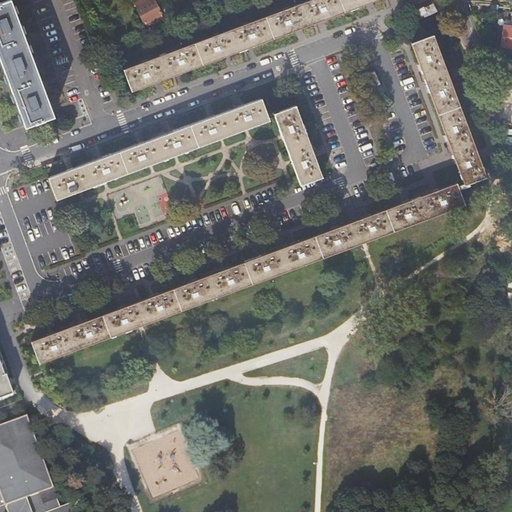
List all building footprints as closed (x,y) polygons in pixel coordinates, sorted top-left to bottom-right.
[(10,0),(3,0),(0,1),(0,59),(25,126),(53,117),(10,0)] [(308,0),(124,69),(133,90),(372,0),(308,0)] [(137,0),(133,2),(145,26),(162,18),(153,0),(137,0)] [(421,13),(437,7),(434,0),(433,0),(424,3),(423,2),(415,5),(417,10),(420,9),(421,13)] [(511,46),(511,24),(502,23),(499,45),(511,46)] [(413,43),(465,184),(485,175),(432,36),(413,43)] [(496,81),(485,81),(485,92),(496,92),(496,81)] [(262,98),(49,178),(57,199),(271,120),(262,98)] [(275,113),(302,185),(322,177),(296,105),(275,113)] [(119,313),(33,342),(40,364),(125,333),(364,243),(465,204),(457,184),(357,222),(119,313)] [(499,288),(481,285),(478,303),(496,306),(499,288)] [(0,360),(0,412),(18,405),(0,360)] [(69,511),(71,510),(74,507),(76,505),(74,503),(59,508),(26,417),(0,426),(0,507),(5,506),(4,508),(4,511),(69,511)]
